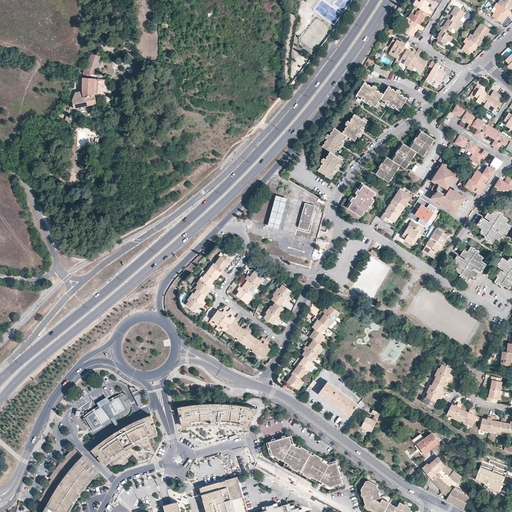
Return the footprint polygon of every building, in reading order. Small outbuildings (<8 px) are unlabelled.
[(427,13),(430,15),(432,11),(428,8),(427,7),(427,6),(430,2),(425,0),(420,0),(420,1),(417,0),(415,0),(413,4),(420,8),(427,13)] [(511,6),(511,0),(506,0),(505,1),(503,0),(501,0),(499,4),(509,11),(511,6)] [(499,4),(498,3),(495,7),(497,9),(492,16),(502,23),(507,16),(505,15),(506,13),(508,14),(511,16),(511,15),(511,14),(511,12),(510,11),(509,11),(499,4)] [(447,14),(445,16),(447,17),(448,18),(459,26),(460,26),(463,22),(461,20),(465,13),(456,6),(451,13),(454,16),(453,17),(450,15),(447,14)] [(418,11),(417,10),(413,8),(411,12),(410,12),(407,16),(419,24),(421,21),(424,15),(426,16),(427,13),(420,8),(418,11)] [(419,24),(407,16),(404,20),(399,28),(402,30),(411,36),(413,37),(417,29),(415,27),(416,26),(418,27),(421,29),(423,26),(419,24)] [(442,26),(439,29),(441,30),(446,34),(449,30),(450,31),(452,27),(456,30),(459,26),(448,18),(443,27),(442,26)] [(490,29),(481,23),(473,35),(470,34),(467,38),(479,46),(480,46),(482,42),(481,42),(484,38),(486,36),(490,29)] [(397,29),(393,27),(392,29),(391,28),(388,32),(394,35),(397,29)] [(452,37),(446,34),(441,30),(438,34),(439,35),(438,36),(437,38),(438,39),(436,43),(443,47),(448,41),(449,42),(452,37)] [(467,38),(466,38),(463,42),(465,44),(461,50),(469,55),(471,52),(473,53),(474,52),(475,49),(476,50),(479,46),(467,38)] [(404,47),(406,44),(403,42),(401,41),(400,43),(396,41),(393,39),(388,46),(392,48),(395,50),(394,52),(399,56),(400,54),(404,47)] [(404,47),(400,54),(402,55),(401,57),(405,60),(403,63),(408,66),(414,55),(406,50),(407,49),(404,47)] [(399,56),(394,52),(395,50),(392,48),(389,52),(398,57),(399,56)] [(419,54),(416,52),(414,55),(408,66),(407,67),(412,70),(414,67),(418,70),(421,72),(427,62),(420,57),(418,60),(417,58),(418,56),(419,54)] [(95,75),(100,56),(93,55),(91,54),(83,73),(84,74),(91,74),(95,75)] [(387,77),(390,70),(387,69),(376,64),(375,63),(372,69),(379,73),(387,77)] [(439,66),(435,64),(426,79),(431,81),(433,78),(440,83),(446,73),(439,69),(437,71),(436,71),(437,68),(439,66)] [(105,80),(84,78),(83,78),(82,91),(84,98),(95,95),(95,94),(106,95),(107,87),(105,87),(105,80)] [(373,85),(372,84),(370,86),(369,85),(369,84),(367,83),(367,84),(365,83),(366,82),(364,81),(355,95),(359,98),(361,96),(363,98),(362,99),(362,100),(363,100),(364,99),(365,100),(365,101),(366,102),(367,100),(376,106),(379,102),(377,101),(379,97),(382,93),(380,91),(379,92),(379,90),(377,89),(376,90),(375,89),(376,86),(375,86),(373,85)] [(482,90),(480,89),(481,87),(477,84),(469,97),(473,99),(474,96),(478,99),(477,101),(481,104),(483,101),(487,94),(488,94),(485,92),(485,93),(483,92),(483,91),(482,90)] [(388,85),(382,93),(379,97),(387,102),(386,103),(387,104),(388,103),(389,104),(389,105),(390,106),(391,104),(400,110),(403,105),(401,104),(406,96),(404,95),(402,94),(401,93),(400,93),(399,92),(400,90),(399,89),(398,90),(397,89),(397,88),(396,87),(394,90),(393,89),(393,88),(391,87),(389,86),(390,86),(388,85)] [(84,98),(82,91),(75,93),(72,101),(74,108),(96,104),(95,95),(84,98)] [(489,95),(487,94),(483,101),(486,103),(484,106),(489,109),(499,94),(494,91),(492,95),(493,95),(492,97),(491,96),(489,95)] [(499,94),(489,109),(493,112),(495,109),(498,111),(502,104),(499,102),(498,101),(499,99),(500,100),(503,96),(502,95),(499,94)] [(463,109),(456,105),(452,111),(462,118),(461,118),(469,122),(466,127),(469,129),(472,124),(477,128),(474,133),(480,137),(484,132),(495,138),(491,144),(498,148),(501,142),(507,146),(505,147),(511,151),(511,141),(510,140),(511,139),(504,134),(503,135),(500,134),(501,132),(487,123),(486,125),(483,123),(484,122),(476,117),(476,118),(473,116),(473,115),(466,111),(463,110),(463,109)] [(342,132),(347,135),(350,137),(349,139),(354,142),(360,133),(361,134),(362,132),(364,130),(362,129),(368,120),(363,117),(362,118),(354,113),(349,121),(348,120),(345,124),(347,125),(342,132)] [(452,129),(442,123),(438,129),(448,135),(452,129)] [(342,143),(347,135),(342,132),(334,127),(330,135),(328,134),(325,138),(327,139),(322,146),(331,151),(335,154),(340,147),(342,148),(343,146),(344,144),(342,143)] [(434,139),(421,130),(417,137),(416,136),(415,138),(414,140),(415,140),(410,147),(409,146),(404,143),(400,149),(398,148),(397,150),(395,152),(397,153),(393,159),(391,158),(388,156),(384,162),(383,161),(381,164),(380,166),(381,167),(377,173),(390,182),(390,181),(392,178),(397,170),(399,167),(400,164),(406,168),(407,166),(409,163),(413,156),(415,153),(416,151),(423,155),(424,154),(426,152),(431,144),(432,141),(434,139)] [(459,135),(455,133),(452,139),(455,141),(455,142),(462,146),(459,150),(463,152),(465,149),(472,153),(469,158),(479,164),(487,152),(469,141),(469,142),(466,140),(466,139),(459,135)] [(338,156),(335,154),(331,151),(326,159),(324,158),(321,162),(323,163),(318,170),(326,175),(325,177),(330,180),(336,171),(337,172),(338,170),(340,168),(338,167),(344,157),(339,154),(338,156)] [(477,169),(471,179),(470,179),(465,186),(472,190),(475,186),(477,187),(475,190),(480,193),(486,184),(480,180),(482,178),(486,180),(489,176),(490,177),(494,170),(490,167),(492,164),(497,168),(502,160),(495,156),(490,163),(486,161),(484,164),(487,166),(483,173),(477,169)] [(434,180),(439,183),(442,185),(447,189),(457,174),(443,165),(434,180)] [(406,176),(417,183),(420,177),(410,171),(406,176)] [(511,188),(511,181),(508,178),(506,181),(501,178),(496,185),(502,189),(511,188),(511,189),(511,188)] [(320,197),(290,181),(270,253),(283,257),(283,259),(309,266),(326,205),(318,200),(320,197)] [(354,201),(349,208),(362,216),(363,214),(365,212),(366,210),(367,211),(371,205),(373,201),(374,200),(375,198),(373,197),(375,195),(376,193),(376,192),(364,185),(361,189),(360,188),(358,190),(356,189),(355,192),(358,194),(357,195),(356,197),(353,195),(351,197),(353,199),(352,200),(354,201)] [(396,216),(397,217),(411,196),(400,188),(387,208),(385,212),(381,218),(386,221),(387,220),(388,218),(393,221),(396,216)] [(465,197),(454,190),(450,188),(446,194),(445,196),(442,194),(438,191),(434,198),(456,212),(465,197)] [(497,211),(498,209),(496,208),(492,213),(490,212),(489,213),(488,212),(485,217),(489,219),(488,220),(484,217),(483,219),(481,218),(480,221),(481,222),(480,224),(479,223),(477,225),(483,228),(481,230),(483,231),(482,233),(486,236),(487,237),(486,239),(489,241),(490,239),(492,240),(491,242),(493,243),(497,237),(499,239),(500,237),(501,238),(504,234),(500,232),(501,230),(505,233),(506,231),(507,232),(509,230),(507,228),(508,227),(510,228),(511,226),(506,222),(507,220),(505,218),(506,217),(503,214),(501,213),(502,212),(500,210),(499,212),(497,211)] [(419,232),(421,233),(424,228),(412,220),(407,228),(405,231),(403,235),(406,237),(405,239),(408,241),(412,243),(419,232)] [(449,236),(438,228),(423,250),(430,255),(435,258),(436,258),(440,251),(438,250),(445,239),(446,240),(449,236)] [(414,244),(421,233),(419,232),(412,243),(414,244)] [(446,240),(445,239),(438,250),(440,251),(447,241),(446,240)] [(320,241),(318,247),(325,249),(326,242),(320,241)] [(473,249),(474,247),(472,246),(469,251),(467,250),(466,251),(464,250),(461,255),(464,257),(464,258),(460,256),(459,257),(457,256),(456,258),(457,260),(456,261),(455,260),(453,263),(458,266),(457,268),(459,269),(458,271),(462,274),(463,276),(463,277),(465,278),(466,277),(468,278),(467,280),(469,281),(473,276),(475,277),(476,275),(477,277),(479,273),(476,270),(477,269),(481,273),(483,271),(484,271),(485,269),(484,268),(485,266),(486,267),(488,265),(482,261),(484,258),(482,257),(483,256),(479,253),(477,252),(479,250),(476,248),(475,250),(473,249)] [(224,255),(221,252),(213,262),(214,263),(216,265),(221,257),(222,258),(224,255)] [(230,264),(231,264),(233,262),(224,255),(222,258),(221,257),(216,265),(224,271),(227,267),(230,264)] [(511,259),(511,260),(510,259),(509,261),(503,257),(501,259),(503,260),(502,262),(500,261),(499,263),(501,264),(500,266),(504,269),(503,270),(499,268),(497,273),(498,274),(497,275),(499,276),(496,282),(498,284),(499,283),(501,284),(500,285),(502,286),(503,285),(505,286),(506,285),(510,288),(511,286),(511,259)] [(222,274),(224,271),(216,265),(213,268),(212,267),(207,274),(216,280),(221,273),(222,274)] [(260,283),(263,279),(254,273),(251,277),(248,275),(245,278),(248,281),(257,287),(258,288),(261,284),(260,283)] [(216,280),(207,274),(204,278),(203,277),(200,280),(214,290),(216,287),(213,284),(216,280)] [(211,294),(214,290),(200,280),(198,284),(199,285),(196,289),(197,290),(204,295),(208,291),(211,294)] [(257,287),(248,281),(245,285),(242,282),(240,286),(253,296),(255,292),(254,291),(257,287)] [(292,291),(283,285),(280,289),(279,288),(276,291),(290,301),(293,298),(289,295),(292,291)] [(253,296),(240,286),(237,289),(240,292),(237,296),(246,302),(249,298),(250,299),(253,296)] [(207,297),(204,295),(197,290),(195,294),(193,293),(191,296),(205,307),(207,303),(204,301),(207,297)] [(288,305),(290,301),(276,291),(274,295),(275,296),(272,300),(275,302),(276,303),(281,306),(284,302),(288,305)] [(202,310),(205,307),(191,296),(188,300),(189,301),(187,305),(196,312),(199,308),(202,310)] [(285,309),(281,306),(276,303),(273,307),(272,306),(269,309),(283,319),(285,316),(282,314),(285,309)] [(325,307),(322,311),(336,321),(339,317),(338,316),(341,312),(332,306),(329,310),(325,307)] [(280,323),(283,319),(269,309),(267,313),(268,314),(265,318),(274,324),(277,320),(280,323)] [(220,325),(227,316),(229,313),(225,310),(223,313),(219,310),(212,319),(216,322),(215,323),(219,326),(220,325)] [(336,321),(322,311),(320,314),(323,317),(320,321),(329,328),(332,323),(333,324),(336,321)] [(231,319),(227,316),(220,325),(224,328),(223,329),(227,332),(237,318),(233,316),(231,319)] [(240,321),(237,318),(227,332),(230,334),(231,333),(235,336),(242,327),(237,324),(240,321)] [(329,328),(320,321),(316,318),(313,321),(316,324),(313,328),(316,330),(322,334),(325,330),(326,331),(329,328)] [(246,330),(242,327),(235,336),(239,339),(238,340),(242,343),(252,329),(248,327),(246,330)] [(255,332),(252,329),(242,343),(245,345),(246,344),(250,347),(257,338),(253,335),(255,332)] [(322,334),(316,330),(314,334),(310,331),(307,335),(315,340),(321,344),(323,341),(322,340),(325,336),(323,335),(322,334)] [(261,341),(257,338),(250,347),(254,350),(253,351),(257,354),(267,340),(263,338),(261,341)] [(382,355),(395,363),(405,345),(392,338),(382,355)] [(270,343),(267,340),(257,354),(260,356),(261,355),(265,358),(272,349),(268,346),(270,343)] [(321,344),(315,340),(312,344),(308,342),(306,345),(319,355),(321,351),(320,351),(323,346),(321,344)] [(319,355),(306,345),(303,348),(306,351),(304,355),(306,357),(312,361),(315,357),(317,358),(319,355)] [(511,352),(508,352),(504,351),(502,364),(511,365),(511,352)] [(312,361),(306,357),(303,361),(299,358),(297,361),(310,371),(313,368),(312,367),(315,363),(314,362),(312,361)] [(310,371),(297,361),(294,365),(297,367),(294,371),(303,378),(306,374),(308,375),(310,371)] [(448,366),(443,364),(441,368),(440,368),(438,372),(453,379),(454,375),(451,373),(455,365),(450,362),(448,366)] [(303,378),(294,371),(292,374),(293,375),(291,378),(288,382),(296,388),(302,381),(301,380),(303,378)] [(451,383),(453,379),(438,372),(436,375),(437,376),(435,381),(445,386),(447,381),(451,383)] [(493,384),(492,389),(502,391),(503,382),(502,382),(503,378),(493,376),(492,380),(493,380),(493,384)] [(442,390),(445,386),(435,381),(433,385),(431,384),(429,388),(444,396),(446,392),(442,390)] [(354,409),(358,404),(329,382),(320,394),(349,415),(354,409)] [(444,396),(429,388),(427,392),(429,393),(427,398),(425,397),(422,402),(434,407),(439,398),(442,400),(444,396)] [(502,391),(492,389),(491,394),(490,398),(489,398),(488,401),(498,403),(499,400),(500,400),(502,391)] [(97,403),(100,407),(110,401),(107,396),(97,403)] [(110,401),(100,407),(94,411),(102,424),(115,417),(127,409),(120,397),(116,400),(115,398),(110,401)] [(185,406),(180,406),(181,414),(183,414),(183,416),(181,416),(182,425),(193,424),(192,421),(211,419),(212,424),(221,425),(222,420),(240,422),(240,424),(252,426),(257,408),(251,406),(247,406),(243,405),(237,404),(230,404),(225,403),(220,403),(215,403),(210,403),(204,404),(197,404),(190,405),(185,406)] [(456,420),(463,405),(459,403),(457,407),(453,404),(448,414),(453,417),(452,418),(456,420)] [(467,407),(463,405),(456,420),(459,422),(460,420),(464,423),(469,413),(465,410),(467,407)] [(362,425),(372,430),(381,412),(374,409),(372,413),(375,414),(373,419),(366,416),(362,425)] [(471,409),(469,413),(464,423),(464,424),(468,426),(469,425),(473,427),(477,420),(478,417),(474,415),(475,411),(471,409)] [(99,444),(92,450),(96,455),(99,454),(100,455),(98,457),(104,464),(113,458),(111,456),(124,447),(126,450),(129,448),(131,447),(135,445),(133,442),(147,435),(148,437),(158,433),(154,423),(152,424),(151,423),(154,422),(152,415),(147,416),(145,417),(141,419),(138,420),(134,422),(131,423),(127,425),(123,428),(119,430),(114,433),(107,437),(102,441),(99,444)] [(489,419),(484,418),(483,422),(481,429),(486,430),(486,431),(491,432),(494,416),(489,415),(489,419)] [(498,417),(494,416),(491,432),(495,433),(495,432),(500,433),(502,422),(497,421),(498,417)] [(503,418),(502,422),(500,433),(500,434),(504,435),(504,434),(509,435),(511,424),(506,423),(507,419),(503,418)] [(439,443),(432,433),(415,445),(422,456),(439,443)] [(289,436),(268,442),(269,445),(270,449),(272,455),(276,457),(278,453),(280,455),(279,458),(285,462),(284,462),(287,464),(290,465),(289,467),(296,471),(297,469),(300,471),(303,472),(302,474),(309,478),(310,476),(314,478),(317,480),(317,479),(323,483),(325,479),(327,481),(326,484),(330,487),(335,485),(338,484),(342,483),(336,462),(332,463),(328,464),(323,461),(320,459),(321,457),(314,453),(313,455),(310,453),(307,452),(308,450),(300,445),(299,448),(297,446),(296,447),(291,444),(290,440),(289,436)] [(80,458),(82,456),(74,448),(64,459),(62,461),(61,463),(58,467),(54,472),(53,474),(50,477),(52,478),(48,485),(56,489),(58,485),(60,483),(63,478),(67,473),(69,471),(72,467),(75,464),(76,463),(78,460),(80,458)] [(79,493),(80,492),(90,480),(97,471),(82,456),(80,458),(78,460),(76,463),(75,464),(72,467),(69,471),(67,473),(63,478),(60,483),(58,485),(56,489),(75,499),(77,496),(78,495),(78,494),(79,493)] [(422,468),(424,470),(443,491),(446,485),(434,473),(435,472),(434,470),(439,466),(458,483),(462,476),(444,463),(439,457),(429,465),(428,463),(422,468)] [(90,480),(91,481),(98,472),(97,471),(90,480)] [(236,476),(231,478),(199,487),(206,511),(227,511),(224,501),(242,496),(236,476)] [(83,490),(84,490),(89,483),(91,481),(90,480),(80,492),(81,493),(83,490)] [(411,511),(408,510),(409,508),(399,502),(394,510),(393,510),(395,507),(382,499),(381,500),(379,503),(374,499),(380,497),(376,485),(371,482),(362,485),(360,490),(365,505),(366,504),(368,509),(371,511),(372,509),(375,511),(374,511),(411,511)] [(56,489),(48,485),(46,489),(42,495),(42,496),(50,500),(52,497),(56,489)] [(448,496),(453,489),(446,485),(443,491),(442,493),(448,496)] [(67,511),(75,499),(56,489),(52,497),(50,500),(47,506),(49,507),(45,511),(67,511)] [(456,505),(463,508),(465,504),(469,497),(453,489),(448,496),(446,499),(456,505)] [(43,511),(47,506),(50,500),(42,496),(36,506),(35,508),(41,511),(43,511)] [(69,511),(76,500),(75,499),(67,511),(69,511)] [(181,511),(178,501),(172,503),(173,506),(165,508),(165,511),(181,511)] [(299,511),(299,510),(298,508),(295,509),(291,510),(290,506),(289,503),(279,506),(275,507),(268,509),(264,510),(257,511),(299,511)]
